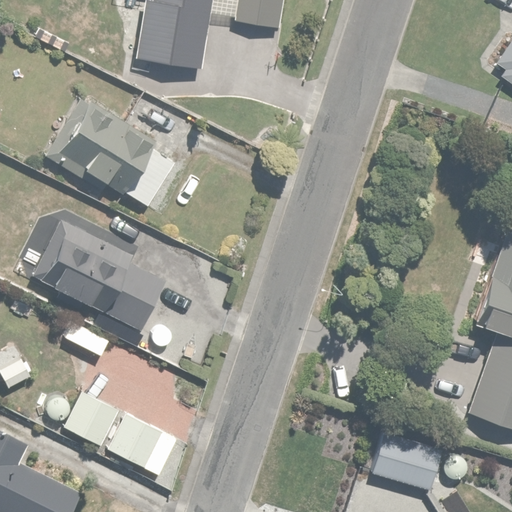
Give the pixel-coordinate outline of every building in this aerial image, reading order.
[(201,0),(141,0),(137,35),(196,43),(201,0)] [(475,0),(458,0),(439,60),(455,65),(475,0)] [(511,14),(510,18),(511,20),(511,30),(488,62),(499,70),(494,76),(511,89),(511,14)] [(138,145),(68,108),(43,154),(113,192),(138,145)] [(511,217),(494,211),(467,294),(511,308),(511,217)] [(154,285),(53,239),(31,287),(133,333),(154,285)] [(152,428),(72,390),(64,405),(64,404),(63,402),(63,401),(62,400),(61,398),(59,397),(58,397),(57,396),(55,396),(53,396),(52,396),(50,396),(49,396),(47,397),(46,398),(45,399),(44,400),(43,402),(42,403),(42,405),(42,406),(42,408),(42,409),(42,411),(43,412),(44,414),(45,415),(46,416),(47,417),(49,417),(50,418),(52,418),(53,418),(55,418),(56,418),(53,427),(135,466),(152,428)] [(59,511),(67,496),(0,465),(0,511),(59,511)] [(307,511),(310,503),(269,492),(264,511),(266,511),(307,511)]
